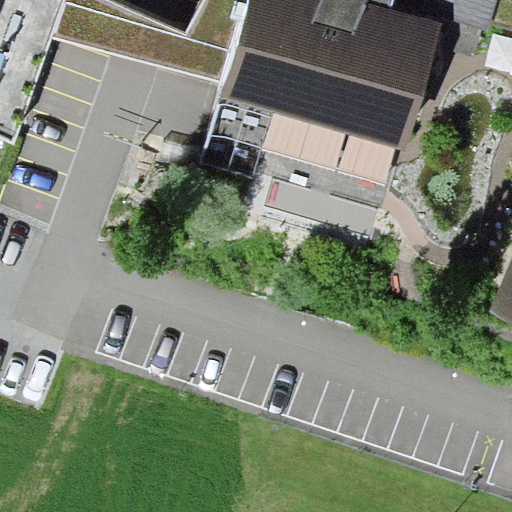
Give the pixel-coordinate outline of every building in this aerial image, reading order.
[(0,0),(0,136),(14,143),(52,35),(64,0),(0,0)] [(64,0),(52,35),(226,82),(236,49),(188,35),(107,0),(64,0)] [(206,0),(188,35),(236,49),(226,82),(222,98),(405,151),(444,23),(392,8),(394,0),(206,0)] [(424,0),(422,9),(487,31),(496,0),(424,0)] [(511,260),(491,309),(511,318),(511,260)]
